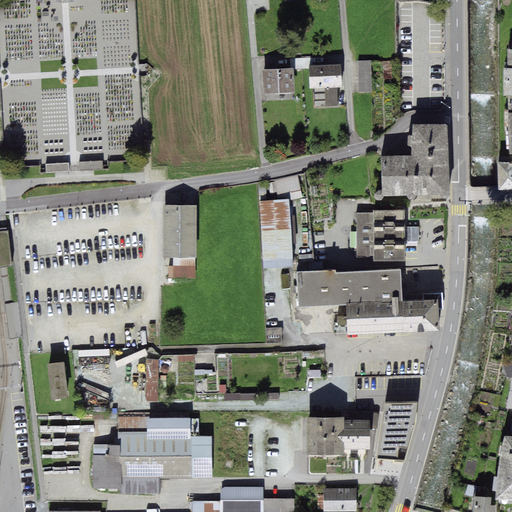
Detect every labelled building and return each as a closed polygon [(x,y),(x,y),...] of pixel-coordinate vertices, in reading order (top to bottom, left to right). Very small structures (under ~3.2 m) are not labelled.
[(372,92),(371,60),(357,61),(358,92),(372,92)] [(340,64),(308,65),(310,89),(314,88),(337,87),(342,87),(340,64)] [(293,68),(278,69),(279,93),(295,93),(293,68)] [(503,68),(504,82),(511,82),(511,68),(508,68),(503,68)] [(279,93),(278,69),(262,70),(263,94),(279,93)] [(337,87),(314,88),(315,107),(338,106),(337,87)] [(412,155),(413,196),(450,195),(448,124),(413,125),(412,155)] [(413,196),(412,155),(381,156),(382,197),(413,196)] [(511,162),(498,162),(498,177),(511,176),(511,162)] [(511,176),(498,177),(498,190),(511,189),(511,176)] [(300,193),(273,195),(283,235),(277,262),(304,260),(300,193)] [(199,204),(167,204),(167,257),(199,258),(199,204)] [(373,210),(373,213),(356,213),(356,233),(404,233),(404,210),(373,210)] [(7,231),(0,231),(0,266),(12,265),(7,231)] [(404,261),(404,233),(356,233),(356,257),(373,257),(373,261),(404,261)] [(299,307),(346,305),(347,336),(403,332),(402,301),(400,269),(336,273),(336,270),(297,272),(297,275),(299,307)] [(438,300),(402,301),(403,332),(439,331),(438,300)] [(69,398),(64,362),(47,364),(52,400),(69,398)] [(417,402),(385,404),(377,458),(406,461),(415,424),(417,402)] [(118,432),(118,445),(93,446),(94,489),(120,489),(120,494),(160,494),(160,479),(191,479),(212,479),(212,436),(190,436),(190,418),(147,418),(147,417),(118,417),(118,432)] [(344,420),(344,418),(307,417),(306,455),(343,455),(344,449),(344,420)] [(370,420),(344,420),(344,449),(370,450),(370,420)] [(511,436),(505,436),(499,460),(511,461),(511,436)] [(511,500),(511,461),(499,460),(496,500),(511,500)] [(220,501),(220,511),(263,511),(263,498),(263,487),(225,487),(220,489),(220,501)] [(357,488),(324,489),(323,511),(338,511),(357,511),(357,488)] [(475,496),(474,511),(494,511),(495,506),(490,505),(491,497),(475,496)] [(263,498),(263,511),(294,511),(295,498),(263,498)] [(192,511),(220,511),(220,501),(193,501),(192,511)]
